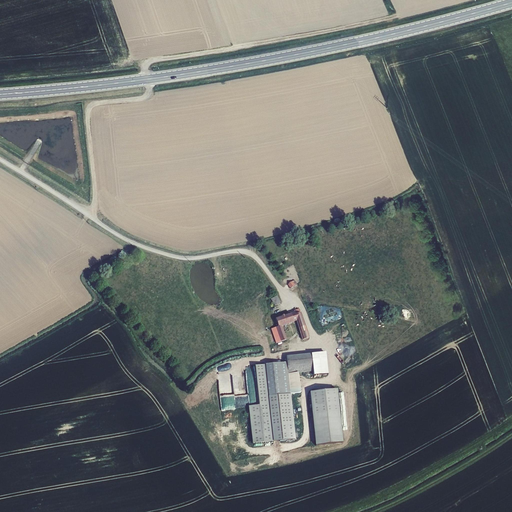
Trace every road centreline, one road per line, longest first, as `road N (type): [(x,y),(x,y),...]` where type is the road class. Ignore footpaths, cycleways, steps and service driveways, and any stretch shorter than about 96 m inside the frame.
road 1 (secondary): [(511,2),(238,65),(0,94)]
road 2 (track): [(90,216),(87,108),(145,96),(148,62),(397,16)]
road 3 (unclassified): [(0,159),(141,246),(183,257),(247,251),(282,291)]
